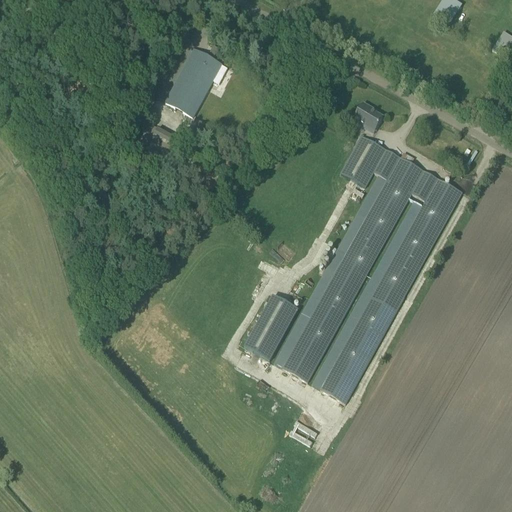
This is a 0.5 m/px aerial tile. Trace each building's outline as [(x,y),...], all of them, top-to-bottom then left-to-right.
[(451,0),(442,0),(433,15),(445,23),(458,4),(451,0)] [(511,47),(511,38),(504,34),(497,44),(509,52),(511,47)] [(509,52),(497,44),(492,52),(504,60),(509,52)] [(192,120),(212,83),(218,86),(227,70),(194,52),(165,105),(192,120)] [(355,122),(375,133),(383,119),(370,112),(371,110),(363,105),(352,123),(354,124),(355,122)] [(157,131),(150,149),(164,154),(161,159),(172,163),(181,140),(157,131)] [(424,203),(378,286),(319,392),(345,406),(403,299),(462,195),(361,138),(340,176),(364,189),(373,174),(386,182),(340,264),(281,370),(308,385),(365,278),(411,196),(424,203)] [(222,169),(212,164),(202,187),(213,192),(222,169)] [(264,237),(290,244),(292,238),(265,231),(264,237)] [(270,363),(299,312),(272,298),(243,349),(270,363)] [(296,428),(316,439),(318,435),(298,424),(296,428)] [(200,443),(193,446),(199,458),(206,454),(200,443)]
